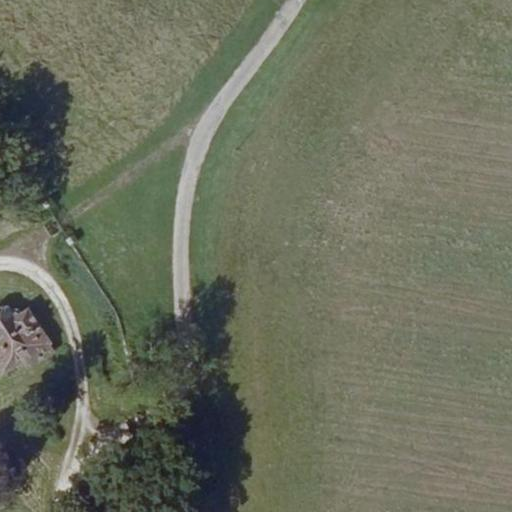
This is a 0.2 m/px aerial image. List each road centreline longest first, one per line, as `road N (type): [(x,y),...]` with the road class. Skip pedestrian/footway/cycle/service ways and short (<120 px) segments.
road 1 (unclassified): [(53,511),(74,434),(76,375),(61,318),(17,248)]
road 2 (unclassified): [(210,109),(177,201),(180,348)]
road 3 (unclassified): [(210,109),(17,248)]
road 4 (track): [(180,348),(211,511)]
road 5 (unclassified): [(289,0),(210,109)]
